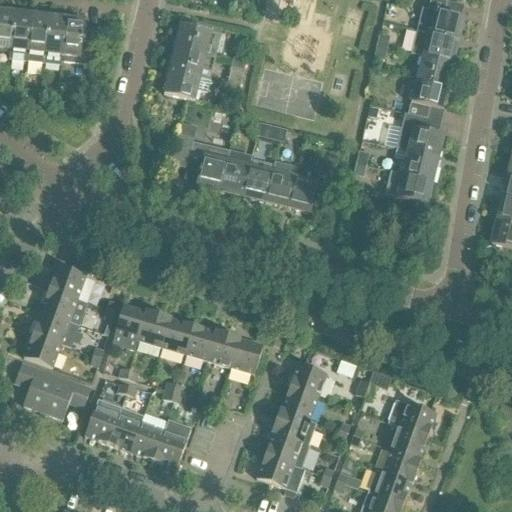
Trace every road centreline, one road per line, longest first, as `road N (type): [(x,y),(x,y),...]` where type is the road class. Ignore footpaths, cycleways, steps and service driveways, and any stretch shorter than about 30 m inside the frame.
road 1 (residential): [(447,310),(97,204),(74,189)]
road 2 (residential): [(447,310),(499,0)]
road 3 (residential): [(202,509),(17,448),(0,450)]
road 4 (residential): [(74,189),(114,138),(149,0)]
road 5 (residential): [(202,509),(233,420),(251,424),(278,350)]
